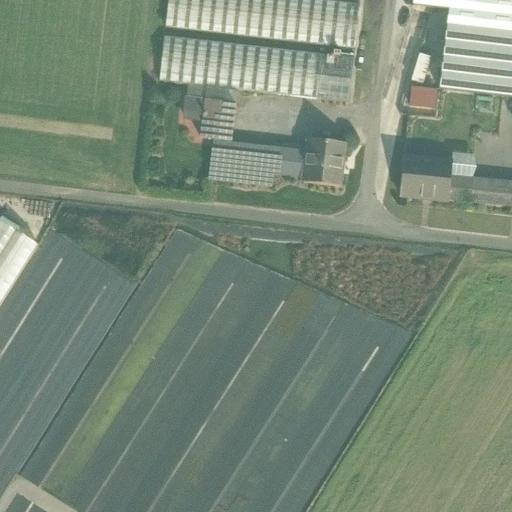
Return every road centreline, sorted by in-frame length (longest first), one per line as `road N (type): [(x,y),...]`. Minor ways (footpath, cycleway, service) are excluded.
road 1 (track): [(511,254),(0,195)]
road 2 (track): [(360,236),(388,0)]
